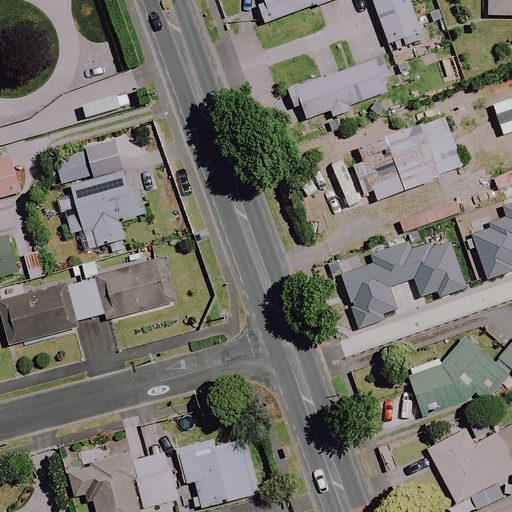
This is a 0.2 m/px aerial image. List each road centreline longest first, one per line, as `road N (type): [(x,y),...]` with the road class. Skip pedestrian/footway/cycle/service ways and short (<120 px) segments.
road 1 (secondary): [(287,345),(164,0)]
road 2 (residential): [(0,422),(287,345)]
road 3 (secondary): [(347,511),(287,345)]
